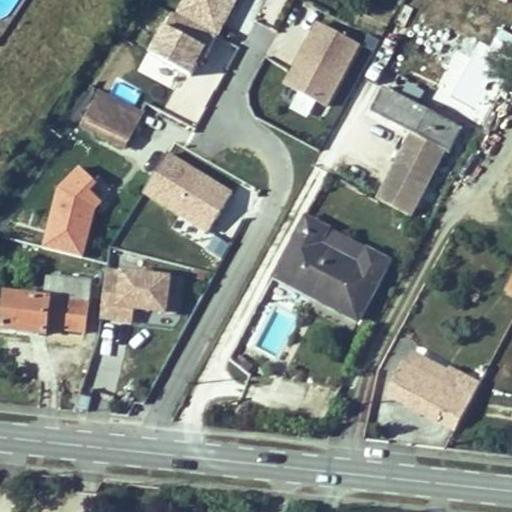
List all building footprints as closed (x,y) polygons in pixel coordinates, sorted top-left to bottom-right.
[(223,27),(237,0),(183,0),(181,5),(223,27)] [(330,107),(362,46),(318,23),(286,84),(330,107)] [(209,49),(167,27),(153,54),(196,75),(209,49)] [(312,118),(318,103),(297,94),(291,109),(312,118)] [(147,126),(121,111),(109,129),(136,144),(147,126)] [(470,160),(403,119),(389,141),(456,183),(470,160)] [(170,155),(145,196),(207,233),(232,192),(170,155)] [(331,249),(309,237),(275,293),(352,340),(387,286),(365,271),(354,288),(320,267),(331,249)] [(43,307),(0,300),(0,335),(35,340),(36,334),(76,341),(86,286),(49,280),(43,307)] [(172,291),(100,280),(93,327),(123,331),(125,319),(168,325),(172,291)] [(483,301),(468,291),(452,318),(467,327),(483,301)] [(437,390),(444,379),(412,360),(404,370),(437,390)] [(475,392),(447,375),(444,379),(437,390),(404,370),(400,367),(383,393),(448,434),(475,392)]
